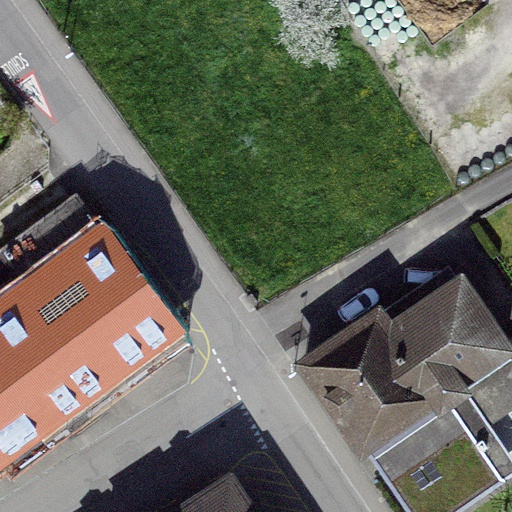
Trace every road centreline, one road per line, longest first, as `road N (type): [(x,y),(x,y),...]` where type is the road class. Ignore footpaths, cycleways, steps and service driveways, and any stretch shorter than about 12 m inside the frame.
road 1 (residential): [(253,378),(0,35)]
road 2 (residential): [(39,511),(253,378)]
road 3 (residential): [(345,511),(253,378)]
